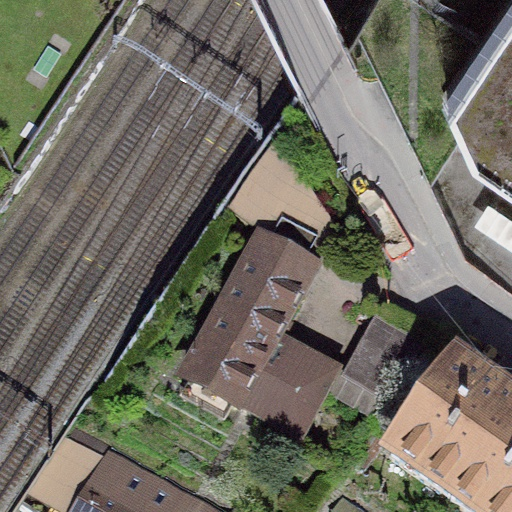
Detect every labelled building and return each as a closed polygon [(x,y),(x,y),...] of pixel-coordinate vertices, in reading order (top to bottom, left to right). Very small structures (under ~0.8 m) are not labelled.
[(412,0),(427,10),(434,0),(412,0)] [(511,12),(487,50),(448,107),(472,159),(511,185),(511,12)] [(283,244),(247,223),(166,371),(294,440),(341,368),(282,335),(318,264),(283,244)] [(511,511),(511,387),(495,376),(444,339),(363,442),(458,511),(511,511)] [(211,511),(105,451),(70,511),(211,511)]
